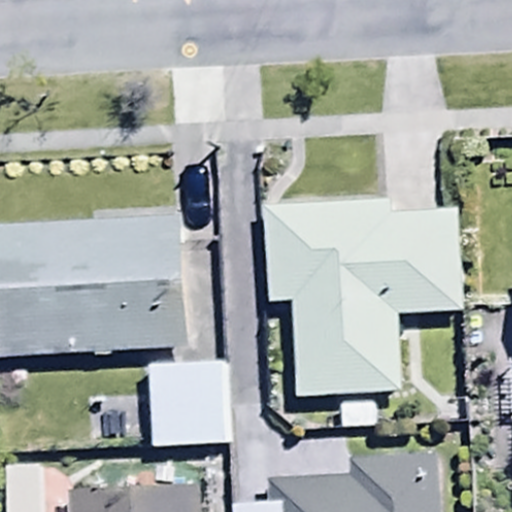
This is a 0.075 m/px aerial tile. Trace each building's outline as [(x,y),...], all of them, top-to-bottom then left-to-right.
[(460,219),(267,220),(269,314),(297,314),(298,411),(400,410),(400,327),(461,326),(460,219)] [(187,233),(0,240),(0,373),(192,366),(187,233)] [(228,374),(153,378),(158,462),(232,458),(228,374)] [(445,511),(444,473),(355,474),(355,489),(270,490),(270,511),(445,511)] [(200,511),(201,503),(74,506),(74,511),(200,511)]
